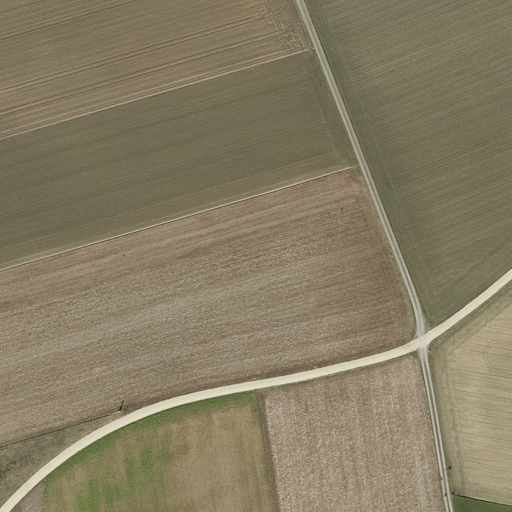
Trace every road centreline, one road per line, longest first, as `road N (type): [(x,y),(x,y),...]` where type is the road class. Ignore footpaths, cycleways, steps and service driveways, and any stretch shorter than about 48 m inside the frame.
road 1 (track): [(2,511),(66,449),(170,400),(342,367),(426,337)]
road 2 (track): [(301,0),(419,300),(426,337)]
road 3 (track): [(449,511),(426,337),(511,271)]
